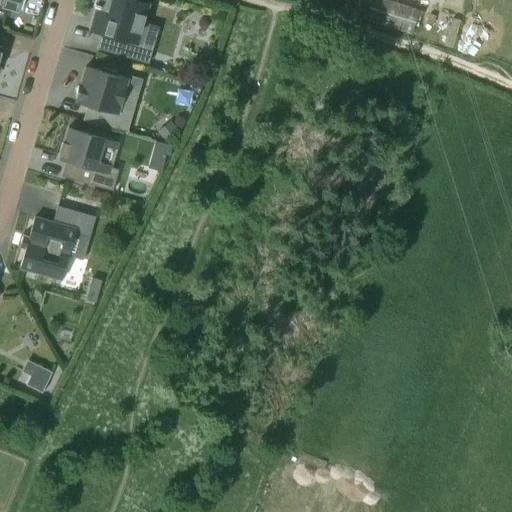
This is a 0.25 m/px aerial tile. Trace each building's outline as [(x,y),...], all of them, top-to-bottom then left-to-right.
[(0,0),(0,3),(22,9),(24,0),(0,0)] [(153,47),(134,42),(138,26),(142,27),(149,5),(129,0),(95,0),(94,7),(96,7),(92,21),(98,23),(95,32),(101,34),(97,49),(148,64),(153,47)] [(374,0),(369,17),(416,32),(424,7),(402,0),(374,0)] [(127,133),(133,112),(120,108),(128,79),(116,76),(117,72),(102,68),(101,72),(85,67),(80,86),(78,86),(75,96),(77,97),(76,102),(87,105),(83,121),(90,123),(98,125),(127,133)] [(170,121),(157,131),(165,142),(178,131),(170,121)] [(98,125),(90,123),(87,132),(95,134),(98,125)] [(112,192),(118,170),(109,168),(113,154),(103,151),(106,140),(69,129),(69,128),(68,127),(68,129),(59,159),(71,163),(66,178),(112,192)] [(62,280),(76,230),(34,218),(29,236),(23,235),(19,248),(25,249),(20,268),(62,280)] [(102,280),(91,277),(84,300),(95,303),(102,280)] [(42,392),(52,373),(36,364),(26,383),(42,392)]
